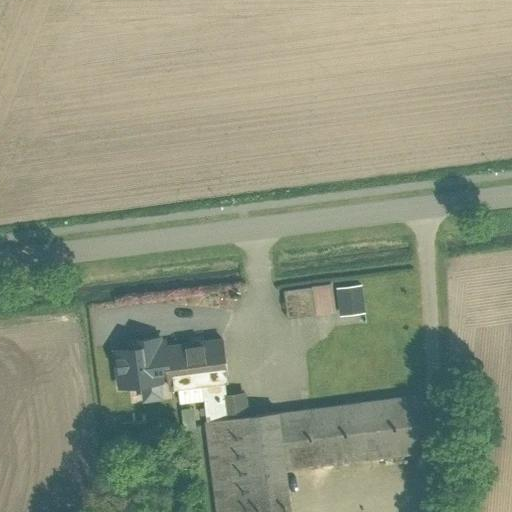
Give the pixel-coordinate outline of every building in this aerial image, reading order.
[(307,285),(310,312),(332,310),(328,282),(307,285)] [(358,282),(334,284),(337,312),(361,309),(358,282)] [(307,285),(277,288),(281,316),(310,312),(307,285)] [(217,338),(160,345),(165,385),(174,384),(222,379),(217,338)] [(222,379),(174,384),(176,397),(198,395),(224,392),(222,379)] [(201,419),(244,414),(241,390),(224,392),(198,395),(201,419)] [(270,411),(277,469),(424,452),(417,393),(270,411)] [(244,414),(201,419),(212,511),(281,511),(277,469),(270,411),(244,414)]
